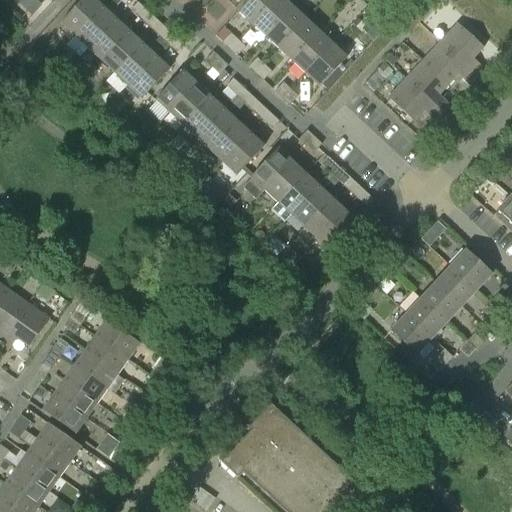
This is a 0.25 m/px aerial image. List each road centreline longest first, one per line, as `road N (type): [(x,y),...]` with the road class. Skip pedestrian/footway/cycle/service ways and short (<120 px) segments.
road 1 (tertiary): [(132,503),(203,408),(299,334),(424,195)]
road 2 (tertiary): [(424,195),(511,102)]
